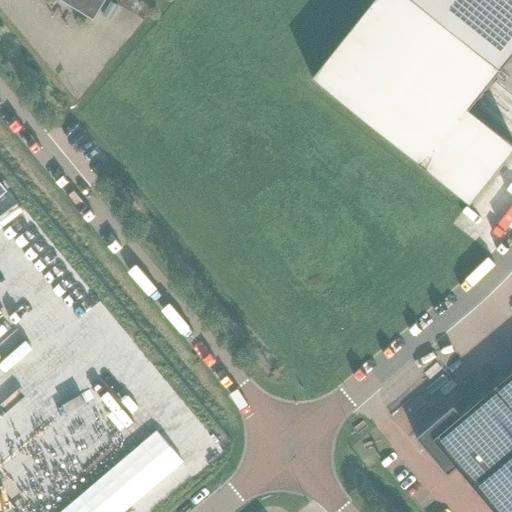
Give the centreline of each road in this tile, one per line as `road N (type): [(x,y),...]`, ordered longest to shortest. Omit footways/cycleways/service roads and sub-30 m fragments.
road 1 (unclassified): [(288,450),(0,96)]
road 2 (unclassified): [(511,260),(447,325),(288,450)]
